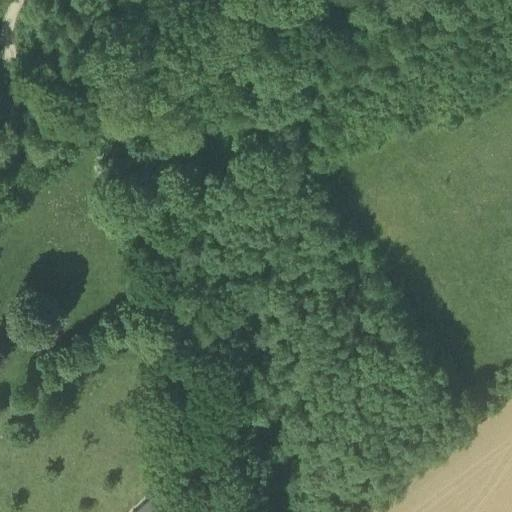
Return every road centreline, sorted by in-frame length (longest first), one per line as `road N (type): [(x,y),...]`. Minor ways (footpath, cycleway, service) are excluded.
road 1 (track): [(126,141),(148,186),(205,391),(228,511)]
road 2 (track): [(126,141),(25,76),(8,42)]
